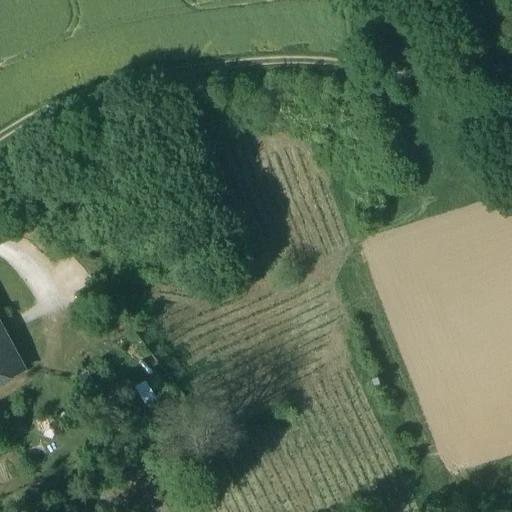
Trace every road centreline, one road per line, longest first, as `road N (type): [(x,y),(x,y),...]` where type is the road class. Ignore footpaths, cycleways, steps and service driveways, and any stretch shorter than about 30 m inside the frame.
road 1 (track): [(0,138),(60,109),(182,70),(285,61),(457,73),(511,66)]
road 2 (track): [(369,69),(423,170),(428,194),(409,211)]
road 3 (track): [(0,245),(37,270),(52,302),(10,325)]
